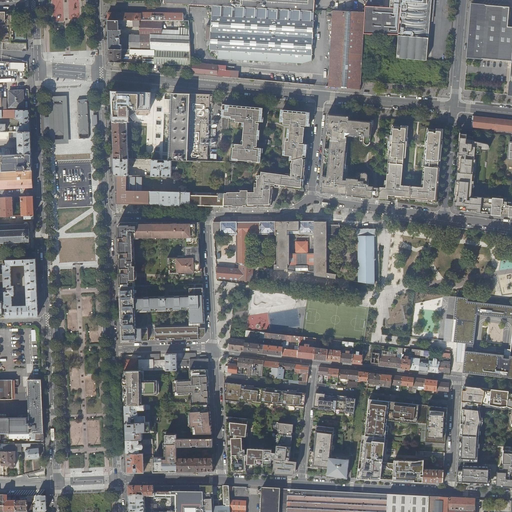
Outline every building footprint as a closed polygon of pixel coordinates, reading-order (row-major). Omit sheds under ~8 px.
[(164,0),(164,3),(314,12),(314,0),(164,0)] [(383,0),(383,8),(366,7),(364,35),(399,36),(402,0),(383,0)] [(426,60),(431,2),(404,0),(402,0),(397,57),(426,60)] [(467,57),(471,58),(482,59),(511,62),(508,95),(511,95),(511,27),(509,27),(510,7),(472,4),(467,57)] [(214,7),(210,50),(219,50),(219,59),(311,63),(314,14),(214,7)] [(361,90),(361,82),(364,35),(365,13),(347,12),(333,11),(329,87),(361,90)] [(0,42),(11,43),(11,41),(13,41),(13,38),(11,38),(11,35),(13,35),(13,32),(11,32),(11,29),(13,29),(13,26),(11,26),(11,15),(5,15),(5,12),(0,12),(0,42)] [(108,17),(108,21),(161,21),(183,21),(183,15),(108,13),(108,17)] [(108,32),(109,49),(122,49),(122,45),(120,45),(120,41),(120,38),(122,38),(121,30),(119,30),(119,26),(139,26),(140,35),(129,35),(129,50),(190,51),(188,28),(178,28),(178,30),(162,30),(161,21),(108,21),(108,32)] [(109,56),(110,62),(122,63),(122,56),(124,56),(125,55),(143,55),(143,63),(191,65),(190,62),(190,51),(129,50),(122,49),(109,49),(109,56)] [(226,66),(190,62),(191,65),(191,74),(225,77),(226,72),(226,66)] [(9,91),(9,107),(24,107),(23,91),(9,91)] [(150,92),(111,91),(112,104),(112,120),(112,122),(116,122),(116,118),(119,118),(119,122),(127,122),(128,122),(128,110),(128,108),(133,108),(133,110),(149,110),(150,92)] [(171,160),(184,161),(187,161),(189,94),(172,93),(170,160),(171,160)] [(209,95),(189,94),(187,161),(207,161),(209,95)] [(259,112),(259,108),(231,105),(230,112),(229,112),(229,115),(230,115),(229,118),(234,119),(233,120),(241,121),(240,123),(242,123),(241,141),(241,145),(230,144),(228,159),(232,159),(232,160),(261,162),(262,153),(261,152),(262,149),(252,148),(252,146),(253,146),(254,142),(256,142),(256,140),(257,130),(257,128),(255,128),(255,123),(255,121),(260,122),(260,117),(261,117),(261,112),(259,112)] [(0,109),(0,117),(16,118),(16,119),(20,119),(20,126),(16,126),(17,132),(18,132),(30,132),(30,121),(29,110),(0,109)] [(309,126),(310,113),(282,110),(282,114),(279,114),(279,120),(282,120),(282,124),(289,124),(289,126),(300,127),(300,125),(309,126)] [(328,179),(323,178),(321,192),(372,199),(373,187),(369,186),(369,179),(368,179),(368,175),(367,174),(367,173),(366,172),(365,172),(363,173),(362,173),(361,175),(361,176),(359,176),(358,180),(348,179),(348,181),(343,180),(344,162),(346,162),(347,156),(345,155),(346,142),(344,142),(345,132),(350,133),(350,135),(360,136),(360,140),(363,140),(363,142),(363,144),(364,145),(366,146),(367,146),(369,145),(370,144),(370,143),(371,142),(372,121),(344,119),(345,118),(344,118),(344,117),(340,117),(340,115),(328,114),(326,129),(328,130),(328,132),(332,132),(331,148),(325,148),(325,152),(326,152),(325,161),(327,161),(330,162),(328,179)] [(472,127),(511,131),(511,119),(474,115),(473,120),(472,127)] [(113,140),(114,159),(128,159),(128,151),(129,151),(129,149),(128,149),(127,122),(119,122),(116,122),(112,122),(113,131),(113,140)] [(302,139),(303,130),(288,129),(288,138),(302,139)] [(403,164),(403,162),(404,158),(406,158),(408,131),(394,130),(393,136),(391,136),(390,144),(392,144),(391,162),(391,163),(403,164)] [(31,141),(30,132),(18,132),(17,132),(13,132),(9,132),(8,132),(8,138),(12,138),(12,136),(18,136),(18,147),(14,147),(14,153),(18,152),(19,154),(31,154),(31,141)] [(425,148),(424,161),(424,166),(438,167),(439,160),(441,160),(443,133),(429,132),(428,138),(426,138),(425,145),(427,145),(427,148),(425,148)] [(477,161),(477,159),(477,158),(476,158),(476,152),(482,152),(483,148),(487,148),(487,141),(467,139),(467,134),(460,134),(458,159),(454,205),(459,206),(459,210),(481,213),(482,195),(476,194),(476,195),(473,195),(474,182),(475,182),(476,179),(474,178),(475,161),(477,161)] [(285,149),(307,150),(308,143),(298,144),(299,142),(287,141),(285,141),(285,149)] [(0,155),(1,155),(9,155),(9,147),(0,147),(0,155)] [(285,160),(290,160),(303,157),(306,156),(307,150),(285,149),(285,160)] [(31,159),(31,154),(19,154),(9,155),(1,155),(0,155),(0,171),(2,172),(26,171),(25,162),(32,162),(31,159)] [(304,190),(305,176),(306,159),(303,158),(303,157),(290,160),(289,163),(289,162),(288,169),(289,169),(288,176),(286,176),(287,174),(283,174),(282,176),(263,173),(262,177),(261,176),(260,179),(259,179),(258,183),(258,188),(256,188),(255,193),(248,193),(248,191),(241,191),(241,192),(232,192),(232,198),(232,206),(271,206),(271,203),(274,185),(304,190)] [(114,164),(115,175),(128,175),(128,159),(114,159),(114,164)] [(162,176),(171,176),(171,160),(170,160),(152,160),(151,176),(161,176),(161,174),(162,174),(162,176)] [(403,164),(391,163),(390,169),(392,169),(391,183),(386,182),(385,199),(392,199),(393,192),(417,194),(416,201),(437,203),(440,173),(439,173),(440,168),(440,167),(438,167),(424,166),(423,167),(425,167),(424,181),(422,181),(422,186),(424,186),(424,188),(401,186),(403,164)] [(0,188),(33,187),(32,180),(32,170),(26,171),(2,172),(0,171),(0,188)] [(128,175),(115,175),(115,187),(116,196),(116,198),(121,198),(121,203),(139,204),(139,202),(141,202),(141,191),(142,176),(139,176),(139,175),(128,175)] [(160,191),(141,191),(141,202),(141,204),(160,204),(160,191)] [(191,192),(160,191),(160,204),(160,205),(180,205),(224,206),(224,193),(210,193),(210,195),(190,195),(191,192)] [(493,196),(482,195),(481,213),(491,214),(501,216),(501,214),(510,215),(510,217),(511,217),(511,199),(511,201),(507,201),(507,199),(506,199),(507,198),(508,198),(508,196),(493,195),(493,196)] [(33,196),(22,196),(22,215),(24,215),(34,215),(34,211),(33,196)] [(13,197),(1,197),(2,216),(8,216),(13,216),(13,197)] [(0,247),(25,247),(27,249),(28,248),(29,247),(30,246),(30,241),(30,238),(30,232),(30,229),(29,229),(29,223),(28,223),(27,221),(25,221),(24,223),(0,224),(0,247)] [(221,233),(221,234),(232,234),(236,235),(237,264),(239,264),(249,266),(249,235),(274,234),(275,234),(276,234),(276,236),(277,236),(277,265),(275,265),(275,269),(288,270),(288,272),(336,278),(336,274),(327,273),(327,235),(340,235),(339,225),(329,225),(329,229),(327,229),(327,221),(315,221),(299,221),(299,222),(276,222),(276,221),(260,221),(260,222),(237,222),(237,221),(221,221),(221,222),(214,222),(214,233),(221,233)] [(153,235),(153,222),(133,222),(133,224),(130,224),(130,222),(120,222),(117,225),(118,232),(118,238),(132,238),(132,237),(149,236),(153,235)] [(201,232),(200,222),(153,222),(153,235),(153,237),(162,237),(181,237),(181,236),(184,236),(184,237),(199,237),(199,232),(201,232)] [(375,236),(375,229),(369,229),(363,229),(357,229),(357,237),(358,237),(358,282),(374,284),(374,279),(374,260),(374,236),(375,236)] [(200,262),(199,237),(184,237),(185,256),(167,257),(168,264),(170,264),(171,271),(179,271),(179,273),(194,272),(194,270),(200,269),(200,264),(194,264),(193,262),(200,262)] [(118,238),(119,275),(132,275),(132,272),(133,272),(133,271),(135,271),(135,260),(133,260),(132,238),(118,238)] [(5,296),(5,302),(6,315),(6,317),(39,316),(36,258),(6,260),(7,264),(4,265),(4,274),(4,278),(4,280),(4,282),(5,286),(7,286),(8,289),(9,291),(5,292),(5,296)] [(253,282),(253,279),(254,267),(253,266),(249,266),(239,264),(239,269),(218,267),(218,269),(216,269),(217,274),(217,278),(217,279),(252,282),(253,282)] [(122,327),(123,341),(149,340),(148,326),(136,326),(136,312),(148,312),(148,310),(190,309),(191,324),(205,323),(203,284),(189,284),(190,295),(135,297),(134,286),(120,286),(122,327)] [(467,298),(456,296),(453,318),(455,319),(452,341),(464,343),(472,344),(477,314),(482,315),(483,303),(467,301),(467,298)] [(510,306),(483,303),(482,315),(509,318),(510,306)] [(511,305),(510,306),(509,318),(511,318),(511,332),(509,358),(503,357),(503,355),(470,351),(463,350),(462,350),(461,355),(464,356),(463,372),(511,377),(511,305)] [(206,334),(205,328),(189,329),(188,327),(185,327),(185,328),(181,328),(181,327),(177,327),(177,329),(173,329),(173,327),(169,327),(170,329),(166,329),(166,327),(162,327),(162,329),(159,329),(158,327),(156,328),(156,340),(199,339),(201,339),(203,338),(204,336),(205,335),(206,334)] [(283,341),(284,335),(265,332),(264,339),(274,340),(274,341),(276,341),(276,340),(283,341)] [(298,349),(299,346),(299,342),(300,336),(284,335),(283,341),(283,345),(288,346),(288,341),(295,342),(295,348),(298,349)] [(230,338),(229,349),(235,350),(235,349),(239,349),(239,350),(244,351),(245,342),(245,340),(230,338)] [(244,351),(263,353),(264,344),(247,343),(245,342),(244,351)] [(464,343),(463,350),(470,351),(471,344),(464,343)] [(263,353),(282,355),(283,348),(283,347),(264,344),(263,353)] [(297,357),(314,359),(315,347),(309,347),(309,344),(305,344),(304,346),(299,346),(298,349),(298,350),(297,357)] [(314,359),(326,360),(328,349),(315,347),(314,359)] [(403,348),(398,347),(398,353),(400,353),(400,358),(391,357),(391,354),(387,354),(387,357),(379,356),(378,363),(378,366),(401,368),(402,358),(402,354),(402,352),(403,348)] [(282,355),(297,357),(298,350),(293,349),(287,349),(283,348),(282,355)] [(326,360),(340,362),(341,353),(341,351),(336,350),(336,348),(334,348),(334,350),(328,349),(326,360)] [(352,354),(351,363),(362,364),(363,355),(359,354),(359,351),(354,350),(353,354),(352,354)] [(341,353),(340,362),(351,363),(352,354),(349,354),(350,351),(346,351),(345,353),(341,353)] [(209,368),(209,358),(207,356),(201,356),(201,358),(196,358),(196,353),(183,353),(183,360),(177,360),(177,353),(166,354),(166,360),(159,360),(153,360),(153,359),(147,359),(124,360),(124,371),(146,370),(192,369),(208,368),(209,368)] [(379,356),(379,353),(372,353),(372,355),(371,362),(378,363),(379,356)] [(363,355),(362,364),(370,365),(371,362),(372,355),(363,354),(363,355)] [(401,368),(410,369),(411,359),(408,359),(408,356),(404,356),(404,359),(402,358),(401,368)] [(410,369),(419,370),(420,358),(420,357),(419,357),(418,358),(411,357),(411,359),(410,369)] [(238,366),(237,374),(241,374),(242,368),(245,368),(245,367),(248,367),(247,371),(244,371),(243,374),(252,375),(253,370),(253,369),(253,359),(239,358),(238,366)] [(419,370),(428,371),(429,360),(429,358),(427,358),(427,359),(420,358),(419,370)] [(428,371),(438,373),(439,361),(438,361),(437,361),(437,360),(436,359),(436,358),(433,358),(433,361),(431,361),(429,360),(428,371)] [(253,370),(252,375),(262,376),(263,366),(263,360),(253,359),(253,369),(254,369),(255,363),(258,364),(257,370),(253,370)] [(279,362),(263,360),(263,366),(272,367),(271,377),(277,378),(279,362)] [(450,372),(450,365),(450,363),(441,362),(439,361),(438,373),(441,371),(450,372)] [(284,368),(294,370),(295,364),(279,362),(277,378),(283,379),(284,368)] [(303,373),(302,381),(307,381),(309,366),(295,364),(294,370),(293,380),(297,380),(298,373),(303,373)] [(225,366),(225,368),(225,372),(228,372),(237,373),(238,366),(228,365),(228,366),(225,366)] [(319,374),(320,375),(328,376),(328,374),(329,368),(320,367),(319,374)] [(208,376),(208,368),(192,369),(192,379),(175,379),(176,393),(193,393),(193,404),(208,404),(208,398),(209,398),(209,390),(207,390),(207,383),(209,383),(209,376),(208,376)] [(339,378),(348,379),(348,378),(348,377),(349,370),(340,369),(339,378)] [(124,371),(124,378),(135,378),(140,379),(140,380),(143,380),(143,376),(146,375),(146,370),(124,371)] [(349,370),(348,377),(356,378),(356,382),(348,381),(347,386),(357,387),(357,386),(357,384),(357,381),(358,371),(349,370)] [(358,371),(357,381),(362,382),(362,380),(368,381),(369,372),(358,371)] [(369,372),(368,381),(368,383),(372,384),(372,385),(373,385),(374,384),(377,384),(376,389),(379,390),(379,388),(379,386),(379,384),(380,384),(381,374),(369,372)] [(388,387),(387,391),(390,391),(391,385),(392,375),(381,374),(380,384),(379,384),(379,386),(388,387)] [(124,388),(125,405),(142,405),(142,399),(140,397),(140,395),(160,394),(159,380),(146,380),(146,375),(143,376),(143,380),(140,380),(140,379),(135,378),(124,378),(125,388),(124,388)] [(392,375),(391,385),(401,386),(401,385),(402,376),(392,375)] [(409,386),(409,393),(412,393),(413,388),(413,385),(414,377),(402,376),(401,385),(409,386)] [(425,379),(414,377),(413,385),(416,386),(416,387),(418,387),(418,386),(424,387),(425,379)] [(0,418),(43,419),(42,399),(41,379),(28,380),(29,400),(29,416),(0,417),(0,398),(12,399),(12,380),(0,380),(0,418)] [(424,389),(436,391),(438,380),(425,379),(424,387),(424,389)] [(436,396),(438,396),(439,391),(447,392),(449,392),(449,382),(440,381),(438,380),(436,391),(436,396)] [(224,382),(225,400),(240,401),(241,392),(240,392),(241,387),(242,385),(224,382)] [(253,403),(262,404),(263,392),(263,388),(264,388),(259,387),(259,388),(254,388),(255,386),(250,385),(250,386),(245,385),(246,385),(245,385),(244,400),(253,401),(253,403)] [(462,390),(460,435),(479,436),(479,425),(481,421),(479,410),(481,404),(489,404),(499,406),(507,406),(511,407),(511,415),(511,421),(511,425),(511,424),(511,393),(508,393),(509,391),(466,386),(466,390),(462,390)] [(274,405),(283,406),(284,395),(284,391),(285,391),(285,390),(280,390),(276,390),(276,388),(271,388),(267,388),(267,387),(265,403),(274,404),(274,405)] [(287,389),(286,405),(295,406),(295,407),(304,408),(306,393),(301,392),(301,393),(297,392),(297,390),(292,390),(288,390),(288,389),(287,389)] [(316,393),(314,408),(323,409),(323,411),(332,412),(332,409),(333,404),(334,396),(329,396),(325,396),(325,394),(320,394),(316,394),(316,393)] [(338,395),(336,411),(345,412),(345,413),(354,414),(356,399),(351,398),(351,399),(347,398),(347,396),(342,396),(338,396),(338,395)] [(394,470),(393,480),(423,481),(423,468),(424,464),(424,459),(415,461),(394,460),(394,467),(382,463),(387,419),(427,424),(425,441),(445,442),(448,407),(369,399),(365,435),(362,435),(357,478),(380,479),(382,465),(394,470)] [(212,433),(211,404),(208,404),(193,404),(193,412),(191,412),(191,426),(192,426),(192,433),(212,433)] [(142,405),(125,405),(126,422),(146,421),(145,416),(140,416),(139,413),(138,413),(138,410),(151,410),(150,405),(142,405)] [(44,433),(43,419),(0,418),(0,433),(11,433),(44,433)] [(126,422),(126,439),(139,439),(143,439),(143,432),(148,432),(148,427),(150,426),(150,421),(147,421),(146,421),(126,422)] [(227,438),(240,437),(240,433),(247,434),(248,424),(226,421),(227,438)] [(294,424),(279,422),(278,430),(288,431),(288,432),(292,432),(292,431),(293,432),(294,424)] [(334,428),(316,427),(314,452),(309,451),(307,467),(315,467),(327,467),(326,476),(347,477),(349,459),(345,459),(345,458),(336,457),(336,458),(332,457),(329,454),(329,452),(331,452),(334,428)] [(292,435),(277,433),(277,441),(276,452),(275,452),(275,457),(289,458),(290,458),(291,446),(290,446),(291,442),(292,442),(292,435)] [(177,434),(165,434),(165,441),(166,441),(166,448),(165,448),(165,459),(161,459),(160,457),(153,457),(153,459),(153,471),(177,471),(177,458),(177,446),(177,439),(177,434)] [(479,436),(460,435),(458,457),(461,457),(461,461),(474,461),(474,459),(477,459),(479,436)] [(227,438),(229,471),(232,472),(245,472),(245,458),(244,449),(243,449),(242,437),(240,437),(227,438)] [(139,439),(126,439),(127,453),(140,453),(139,448),(142,448),(143,446),(143,445),(141,444),(141,443),(140,443),(139,443),(139,439)] [(495,472),(495,482),(498,483),(498,485),(511,486),(511,484),(511,446),(503,445),(501,463),(502,464),(502,467),(499,466),(498,470),(495,469),(495,472)] [(30,459),(40,458),(39,448),(29,449),(29,450),(25,451),(26,458),(30,458),(30,459)] [(264,449),(248,448),(248,449),(248,458),(248,464),(263,464),(264,449)] [(264,449),(263,464),(271,465),(272,449),(264,449)] [(177,458),(177,471),(214,471),(213,450),(202,450),(202,457),(183,458),(183,456),(182,456),(182,458),(177,458)] [(15,466),(15,451),(13,451),(2,451),(2,455),(0,455),(0,457),(2,457),(2,465),(9,465),(9,466),(10,466),(11,467),(14,467),(14,466),(15,466)] [(128,472),(144,472),(144,464),(151,463),(151,459),(153,459),(153,457),(153,456),(151,456),(151,457),(143,457),(143,453),(140,453),(127,453),(127,458),(128,472)] [(275,465),(275,468),(275,474),(293,475),(294,470),(295,470),(296,460),(289,460),(275,458),(274,465),(274,464),(275,465)] [(144,472),(153,471),(153,459),(151,459),(151,463),(144,464),(144,472)] [(463,469),(458,469),(457,481),(462,481),(461,483),(487,485),(487,481),(489,481),(490,472),(491,469),(487,469),(487,466),(463,465),(463,469)] [(443,482),(444,470),(423,468),(423,481),(443,482)] [(204,511),(204,508),(204,493),(201,493),(201,486),(155,487),(154,497),(154,499),(173,499),(172,511),(157,511),(156,511),(156,505),(151,505),(151,511),(204,511)] [(230,487),(224,486),(224,500),(226,500),(226,506),(218,507),(219,508),(215,508),(208,508),(204,508),(204,511),(230,511),(230,500),(230,487)] [(155,487),(129,487),(129,496),(145,496),(145,497),(151,497),(154,497),(155,487)] [(387,511),(388,494),(263,488),(261,511),(387,511)] [(388,494),(387,511),(429,511),(431,497),(388,494)] [(16,511),(16,501),(13,501),(11,501),(11,496),(4,495),(4,511),(16,511)] [(28,511),(28,501),(20,501),(20,496),(16,496),(16,501),(16,511),(28,511)] [(45,511),(47,510),(46,496),(28,496),(28,499),(28,501),(28,511),(32,511),(32,503),(33,503),(34,503),(35,502),(35,501),(37,501),(37,502),(36,502),(36,503),(37,503),(37,507),(34,507),(33,511),(45,511)] [(145,496),(129,496),(129,511),(145,511),(145,497),(145,496)] [(448,511),(449,498),(431,497),(429,511),(448,511)] [(474,511),(475,499),(449,498),(448,511),(474,511)] [(230,500),(230,511),(246,511),(247,501),(230,500)]
